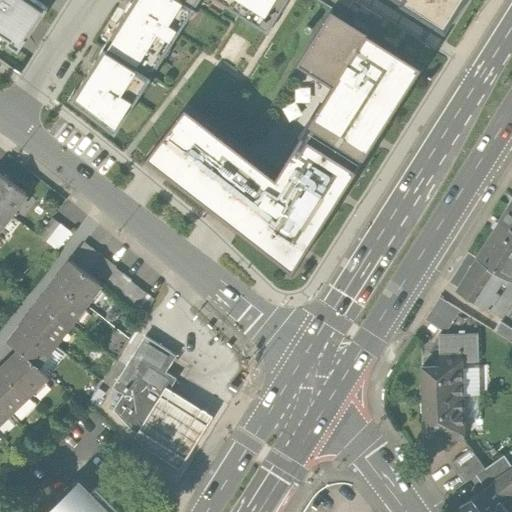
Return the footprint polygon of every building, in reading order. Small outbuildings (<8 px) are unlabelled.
[(48,10),(33,0),(0,0),(0,40),(18,53),(48,10)] [(227,0),(225,5),(267,32),(287,0),(133,0),(75,92),(83,98),(79,104),(116,132),(199,0),(227,0)] [(399,0),(446,29),(464,0),(399,0)] [(421,66),(332,9),(297,62),(333,85),(321,104),(319,104),(275,173),(187,105),(147,155),(226,217),(241,228),(240,230),(294,271),(388,121),(387,120),(421,66)] [(0,177),(0,210),(9,218),(25,196),(0,177)] [(511,202),(499,222),(511,230),(511,202)] [(0,230),(9,218),(0,210),(0,230)] [(56,251),(72,230),(52,215),(36,236),(56,251)] [(507,281),(511,273),(511,230),(499,222),(475,260),(507,281)] [(73,257),(145,311),(154,298),(131,281),(133,279),(117,267),(118,265),(85,241),(73,257)] [(71,260),(55,281),(86,304),(102,283),(71,260)] [(511,283),(507,281),(475,260),(456,290),(502,319),(511,305),(511,283)] [(55,281),(40,301),(71,324),(86,304),(55,281)] [(459,311),(439,299),(424,321),(445,334),(459,311)] [(40,301),(25,322),(56,345),(71,324),(40,301)] [(40,366),(56,345),(25,322),(9,342),(19,350),(40,366)] [(511,330),(499,322),(493,333),(511,344),(511,330)] [(477,335),(439,336),(439,354),(460,353),(461,363),(478,362),(477,335)] [(113,411),(130,429),(137,434),(141,436),(169,390),(176,379),(165,373),(175,356),(145,337),(112,389),(123,395),(113,411)] [(19,350),(0,368),(0,369),(26,396),(49,374),(40,366),(19,350)] [(422,367),(423,398),(462,397),(461,363),(460,353),(439,354),(439,367),(422,367)] [(0,369),(0,408),(7,416),(26,396),(0,369)] [(134,438),(144,448),(161,459),(179,470),(213,417),(193,405),(169,390),(141,436),(137,434),(134,438)] [(463,440),(462,397),(423,398),(423,430),(441,430),(441,441),(463,440)] [(476,475),(485,488),(511,468),(511,467),(504,456),(485,469),(471,450),(451,464),(465,483),(476,475)] [(461,504),(466,511),(508,511),(501,501),(511,493),(511,468),(485,488),(461,504)] [(125,511),(98,485),(94,489),(80,477),(45,511),(125,511)]
